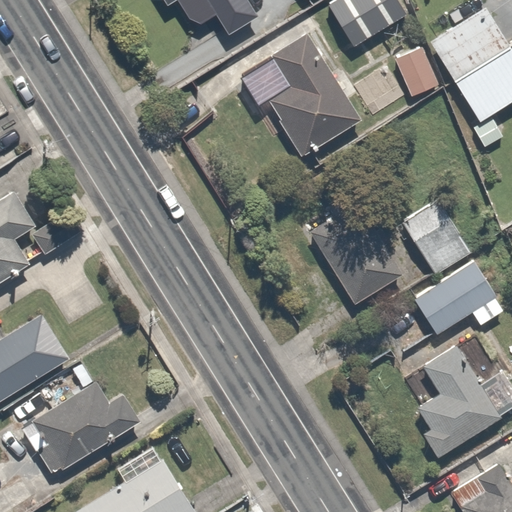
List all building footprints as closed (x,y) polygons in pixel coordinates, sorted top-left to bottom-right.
[(163,0),(172,0),(182,17),(195,21),(210,12),(221,31),(252,13),(244,0),(160,0),(161,1),(163,0)] [(400,12),(392,0),(328,0),(320,5),(345,45),(400,12)] [(511,58),(475,2),(421,38),(473,117),(511,91),(511,58)] [(353,118),(301,30),(264,52),(282,82),(262,95),(296,152),(353,118)] [(414,45),(388,56),(405,95),(432,84),(414,45)] [(0,275),(26,259),(11,235),(31,222),(6,184),(0,187),(0,275)] [(297,219),(307,237),(346,301),(395,272),(346,190),(297,219)] [(435,202),(400,224),(430,270),(464,248),(435,202)] [(46,227),(44,224),(27,234),(39,255),(76,231),(66,214),(46,227)] [(407,290),(411,296),(426,322),(432,331),(465,310),(474,323),(497,309),(464,255),(411,287),(407,290)] [(0,393),(63,355),(37,312),(0,334),(0,393)] [(416,361),(419,364),(435,389),(411,405),(424,424),(417,429),(433,454),(511,402),(511,387),(495,362),(472,377),(457,354),(451,358),(442,344),(416,361)] [(21,411),(11,417),(47,473),(104,437),(105,439),(133,422),(114,393),(103,401),(78,361),(69,367),(79,382),(42,405),(34,392),(16,403),(21,411)] [(157,456),(63,511),(184,511),(189,510),(157,456)] [(453,504),(456,511),(511,511),(511,490),(492,457),(445,485),(455,503),(453,504)]
